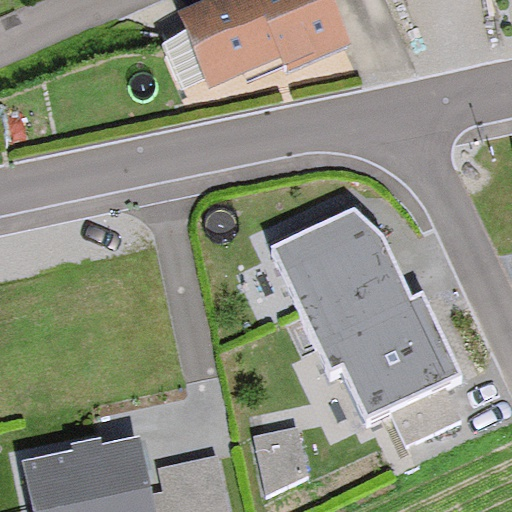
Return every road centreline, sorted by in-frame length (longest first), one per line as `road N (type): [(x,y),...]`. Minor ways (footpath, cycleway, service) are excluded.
road 1 (residential): [(415,98),(0,195)]
road 2 (residential): [(415,98),(511,332)]
